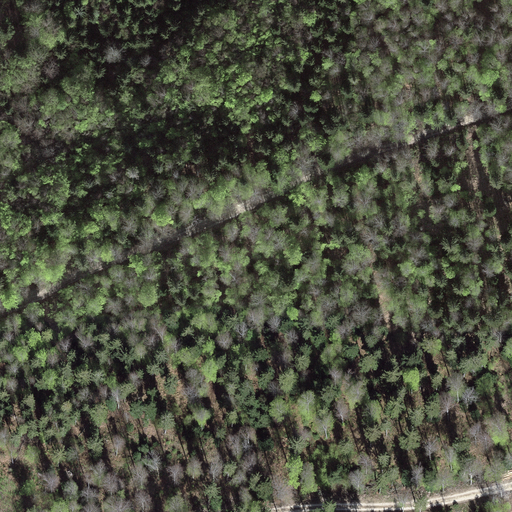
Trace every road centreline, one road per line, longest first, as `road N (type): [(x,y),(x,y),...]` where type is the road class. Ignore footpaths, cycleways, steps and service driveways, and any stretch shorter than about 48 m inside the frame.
road 1 (track): [(511,105),(322,169),(0,311)]
road 2 (track): [(511,485),(424,503),(271,511)]
